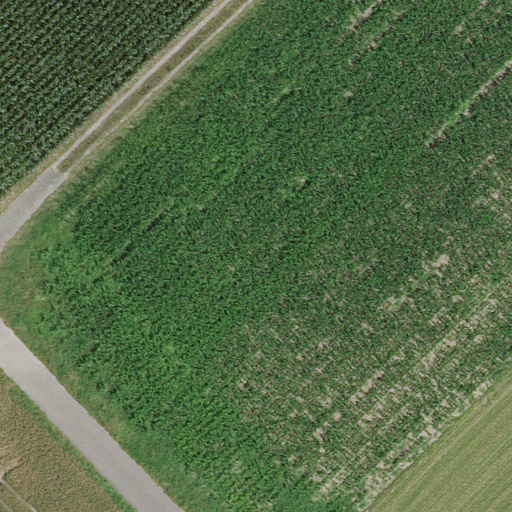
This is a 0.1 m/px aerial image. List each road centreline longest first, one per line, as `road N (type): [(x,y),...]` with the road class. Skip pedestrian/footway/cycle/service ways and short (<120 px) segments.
road 1 (track): [(0,247),(249,0)]
road 2 (track): [(0,358),(151,511)]
